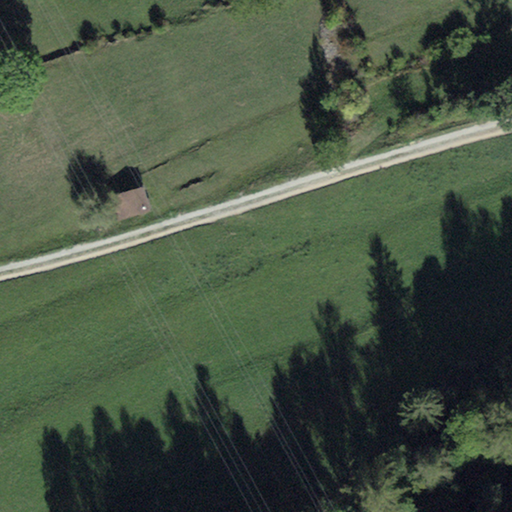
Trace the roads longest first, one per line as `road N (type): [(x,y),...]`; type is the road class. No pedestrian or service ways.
road 1 (track): [(0,271),(175,228),(511,116)]
road 2 (track): [(511,421),(328,511)]
